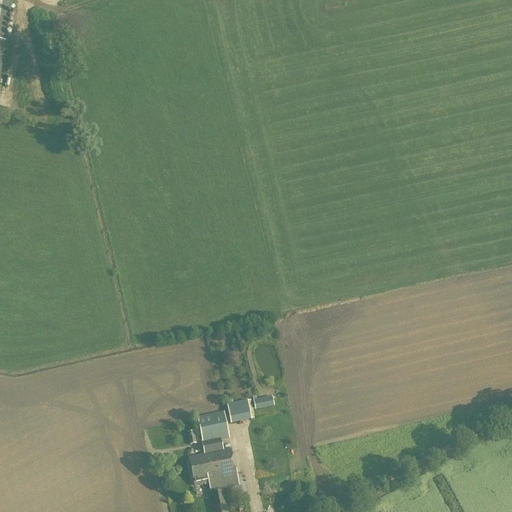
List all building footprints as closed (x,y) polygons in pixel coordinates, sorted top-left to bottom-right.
[(28,89),(38,86),(36,79),(26,82),(28,89)] [(274,396),(254,400),(257,410),(276,406),(274,396)] [(228,405),(234,425),(254,420),(249,400),(228,405)] [(221,441),(229,440),(223,414),(197,419),(205,456),(198,457),(198,458),(189,460),(194,487),(205,485),(209,484),(211,492),(238,487),(235,473),(236,472),(233,457),(232,457),(231,449),(223,451),(221,441)] [(193,433),(187,434),(189,446),(196,444),(193,433)] [(210,495),(213,507),(225,505),(223,493),(210,495)]
